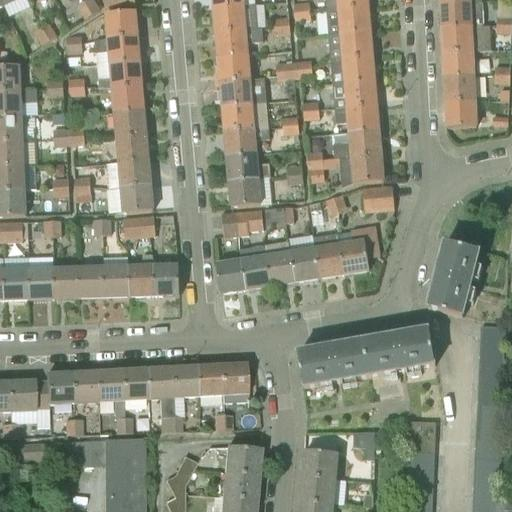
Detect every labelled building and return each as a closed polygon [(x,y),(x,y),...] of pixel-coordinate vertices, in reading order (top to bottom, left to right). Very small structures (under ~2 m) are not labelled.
[(0,0),(4,9),(23,0),(0,0)] [(93,18),(100,13),(92,0),(84,5),(93,18)] [(103,0),(105,10),(135,8),(134,0),(103,0)] [(212,0),(214,11),(245,8),(244,0),(212,0)] [(336,0),(337,12),(368,10),(367,0),(336,0)] [(441,30),(483,28),(482,4),(440,6),(441,30)] [(85,22),(93,18),(84,5),(77,10),(85,22)] [(295,17),(310,15),(309,7),(294,8),(295,17)] [(216,36),(258,32),(256,8),(245,9),(245,8),(214,11),(216,36)] [(328,39),(370,35),(368,10),(337,12),(326,13),(328,39)] [(107,43),(138,40),(135,14),(104,17),(99,20),(101,44),(107,43)] [(295,25),(311,24),(310,15),(295,17),(295,25)] [(497,28),(511,28),(511,20),(497,20),(497,28)] [(274,31),(290,30),(289,21),(274,23),(274,31)] [(50,44),(57,39),(49,26),(42,31),(50,44)] [(473,55),(473,53),(492,52),(491,28),(483,28),(441,30),(442,56),(473,55)] [(496,37),(511,37),(511,34),(511,28),(497,28),(496,37)] [(275,40),(290,38),(290,30),(274,31),(275,40)] [(43,49),(50,44),(42,31),(34,36),(43,49)] [(218,61),(249,58),(248,47),(263,45),(262,32),(258,32),(216,36),(218,61)] [(330,63),(373,59),(370,35),(328,39),(330,63)] [(67,49),(83,48),(82,39),(66,40),(67,49)] [(109,67),(140,65),(138,40),(107,43),(109,67)] [(68,58),(84,57),(83,48),(67,49),(68,58)] [(444,80),(474,79),(473,55),(442,56),(444,80)] [(220,86),(251,83),(249,58),(218,61),(220,86)] [(333,88),(375,84),(373,59),(330,63),(333,88)] [(294,74),(312,73),(311,64),(293,65),(294,74)] [(111,92),(142,89),(140,65),(109,67),(110,81),(99,82),(100,91),(111,92)] [(281,75),(294,74),(293,65),(281,67),(281,75)] [(0,95),(22,94),(21,69),(0,69),(0,95)] [(495,78),(510,79),(511,70),(495,70),(495,78)] [(295,83),(313,81),(312,73),(294,74),(295,83)] [(296,103),(295,83),(294,74),(281,75),(282,84),(288,84),(290,104),(296,103)] [(478,97),(488,96),(486,77),(476,78),(478,97)] [(494,87),(510,88),(510,79),(495,78),(494,87)] [(445,106),(475,105),(474,79),(444,80),(445,106)] [(69,91),(85,91),(84,82),(69,83),(69,91)] [(223,110),(267,106),(265,82),(251,83),(220,86),(223,110)] [(48,93),(63,92),(63,83),(48,84),(48,93)] [(335,112),(377,108),(375,84),(333,88),(335,112)] [(113,117),(144,114),(142,89),(111,92),(113,117)] [(70,100),(85,99),(85,91),(69,91),(70,100)] [(49,101),(64,101),(63,92),(48,93),(49,101)] [(0,120),(23,119),(22,106),(38,105),(37,93),(22,94),(0,95),(0,120)] [(304,115),(319,114),(318,105),(303,107),(304,115)] [(446,132),(448,131),(477,130),(475,105),(445,106),(446,132)] [(225,134),(269,130),(267,106),(223,110),(225,134)] [(348,136),(379,134),(377,108),(335,112),(336,127),(347,126),(348,136)] [(116,142),(147,140),(144,114),(113,117),(116,142)] [(305,124),(320,123),(319,114),(304,115),(305,124)] [(0,145),(24,145),(23,119),(0,120),(0,145)] [(283,130),(298,129),(298,120),(282,122),(283,130)] [(493,130),(508,130),(509,121),(493,120),(493,130)] [(284,139),(299,137),(298,129),(283,130),(284,139)] [(227,160),(258,157),(257,144),(270,143),(269,130),(225,134),(227,160)] [(69,141),(84,140),(84,131),(69,132),(69,141)] [(54,142),(69,141),(69,132),(54,133),(54,142)] [(350,161),(381,159),(379,134),(348,136),(350,161)] [(70,150),(85,149),(84,140),(69,141),(70,150)] [(118,166),(149,164),(147,140),(116,142),(118,166)] [(55,150),(70,150),(69,141),(54,142),(55,150)] [(0,169),(25,169),(24,145),(0,145),(0,169)] [(308,165),(323,164),(322,155),(307,156),(308,165)] [(229,185),(267,181),(266,170),(259,171),(258,157),(227,160),(229,185)] [(352,175),(353,187),(384,184),(381,159),(350,161),(340,162),(341,176),(352,175)] [(120,192),(151,190),(149,164),(118,166),(107,167),(109,192),(120,191),(120,192)] [(308,174),(324,172),(323,164),(308,165),(308,174)] [(0,194),(26,194),(35,194),(34,168),(25,169),(0,169),(0,194)] [(287,180),(303,178),(302,170),(286,171),(287,180)] [(288,188),(303,187),(303,178),(287,180),(288,188)] [(75,190),(90,190),(90,181),(75,182),(75,190)] [(231,210),(262,208),(272,207),(270,181),(267,181),(229,185),(231,210)] [(54,192),(69,191),(68,182),(53,183),(54,192)] [(364,204),(394,201),(393,189),(363,192),(364,204)] [(76,199),(91,198),(90,190),(75,190),(76,199)] [(120,192),(122,216),(153,214),(151,190),(120,192)] [(54,201),(69,200),(69,191),(54,192),(54,201)] [(0,220),(27,219),(26,194),(0,194),(0,220)] [(339,216),(347,213),(342,199),(334,201),(339,216)] [(331,219),(339,216),(334,201),(326,204),(331,219)] [(365,216),(395,213),(394,201),(364,204),(365,216)] [(286,231),(286,227),(285,211),(265,213),(267,232),(286,231)] [(286,227),(295,227),(293,211),(285,211),(286,227)] [(248,227),(263,225),(262,213),(222,217),(223,229),(248,227)] [(140,241),(155,239),(154,219),(123,222),(124,235),(139,234),(140,241)] [(94,239),(103,238),(103,223),(94,223),(94,239)] [(103,238),(112,238),(111,223),(103,223),(103,238)] [(45,240),(53,240),(53,224),(44,225),(45,240)] [(53,240),(62,239),(61,224),(53,224),(53,240)] [(8,238),(23,237),(23,225),(0,225),(0,245),(9,245),(8,238)] [(249,235),(264,234),(263,225),(248,227),(249,235)] [(249,239),(249,235),(248,227),(223,229),(224,241),(249,239)] [(339,241),(345,278),(370,275),(368,263),(380,261),(375,230),(351,234),(352,239),(339,241)] [(125,242),(140,241),(139,234),(124,235),(125,242)] [(9,245),(23,245),(23,237),(8,238),(9,245)] [(345,278),(339,241),(338,237),(313,241),(320,282),(345,278)] [(295,286),(320,282),(313,241),(289,245),(295,286)] [(271,290),(295,286),(289,245),(265,249),(267,260),(271,290)] [(463,320),(472,287),(480,254),(445,246),(428,311),(463,320)] [(130,300),(155,299),(154,269),(153,269),(153,258),(144,258),(144,270),(129,270),(130,300)] [(246,294),(271,290),(267,260),(241,264),(246,294)] [(6,304),(31,303),(30,273),(30,261),(5,262),(5,274),(6,304)] [(221,298),(246,294),(241,264),(216,268),(221,298)] [(154,269),(155,299),(180,299),(179,268),(154,269)] [(105,301),(130,300),(129,270),(104,271),(105,301)] [(55,302),(80,302),(79,271),(54,272),(55,302)] [(80,302),(105,301),(104,271),(79,271),(80,302)] [(31,303),(55,302),(54,272),(30,273),(31,303)] [(505,330),(481,329),(480,341),(505,342),(506,331),(505,330)] [(370,380),(403,374),(435,369),(429,333),(363,345),(370,380)] [(480,353),(505,354),(505,342),(480,341),(480,353)] [(304,392),(370,380),(363,345),(298,356),(304,392)] [(479,365),(504,366),(505,354),(480,353),(479,365)] [(479,376),(504,378),(504,366),(479,365),(479,376)] [(223,407),(248,405),(246,367),(220,368),(222,399),(223,407)] [(198,401),(222,399),(220,368),(196,370),(198,401)] [(172,402),(198,401),(196,370),(172,371),(172,402)] [(159,420),(161,420),(173,420),(172,402),(172,371),(147,372),(148,404),(159,403),(159,420)] [(124,405),(148,404),(147,372),(122,374),(124,405)] [(113,421),(115,421),(123,421),(123,405),(124,405),(122,374),(97,375),(99,406),(113,406),(113,421)] [(74,408),(99,406),(97,375),(72,376),(74,408)] [(49,409),(74,408),(72,376),(46,378),(46,385),(49,409)] [(478,388),(503,390),(504,378),(479,376),(478,388)] [(49,412),(49,409),(46,385),(34,385),(34,384),(10,385),(11,416),(36,415),(36,413),(49,412)] [(0,416),(11,416),(10,385),(0,385),(0,416)] [(477,400),(502,401),(503,390),(478,388),(477,400)] [(502,401),(477,400),(477,412),(502,413),(502,412),(502,401)] [(501,423),(502,413),(477,412),(477,422),(476,423),(501,425),(501,423)] [(502,413),(501,423),(511,424),(511,413),(502,412),(502,413)] [(214,434),(223,434),(223,418),(214,419),(214,434)] [(223,434),(232,434),(231,418),(223,418),(223,434)] [(173,420),(173,436),(182,436),(182,419),(173,420)] [(173,436),(173,420),(161,420),(162,436),(173,436)] [(124,436),(123,421),(115,421),(115,437),(124,436)] [(123,421),(124,436),(132,436),(132,421),(123,421)] [(65,439),(74,439),(73,423),(65,424),(65,439)] [(74,439),(82,438),(82,423),(73,423),(74,439)] [(501,435),(501,425),(476,423),(476,435),(501,437),(501,435)] [(511,424),(501,423),(501,425),(501,435),(510,435),(511,424)] [(408,438),(436,439),(436,426),(409,425),(409,434),(408,438)] [(11,443),(19,442),(19,427),(10,428),(11,443)] [(2,443),(11,443),(10,428),(1,428),(2,443)] [(380,447),(408,446),(408,438),(409,434),(380,436),(380,447)] [(501,448),(501,437),(476,435),(475,447),(501,448)] [(366,464),(375,464),(375,436),(354,436),(353,451),(366,452),(366,464)] [(408,451),(435,451),(436,439),(408,438),(408,446),(408,451)] [(104,511),(145,511),(145,442),(103,444),(104,470),(104,511)] [(39,461),(40,444),(18,443),(17,460),(39,461)] [(79,471),(91,470),(91,444),(78,445),(79,471)] [(104,470),(103,444),(91,444),(91,470),(104,470)] [(66,471),(79,471),(78,445),(66,445),(66,471)] [(500,460),(501,448),(475,447),(475,459),(500,460)] [(223,477),(259,480),(261,453),(225,450),(223,477)] [(407,463),(434,464),(435,451),(408,451),(407,463)] [(302,480),(337,483),(339,457),(305,454),(302,480)] [(474,471),(499,472),(500,460),(475,459),(474,471)] [(181,489),(185,489),(197,467),(184,460),(175,478),(181,489)] [(407,476),(434,477),(434,464),(407,463),(407,476)] [(474,483),(499,484),(499,472),(474,471),(474,483)] [(406,489),(433,489),(434,477),(407,476),(406,489)] [(221,500),(257,504),(259,480),(223,477),(221,500)] [(180,509),(184,509),(184,490),(185,489),(181,489),(175,478),(174,479),(166,484),(175,501),(180,509)] [(300,504),(335,507),(337,483),(302,480),(300,504)] [(473,494),(498,496),(499,484),(474,483),(473,494)] [(406,501),(432,502),(433,489),(406,489),(406,501)] [(498,507),(498,501),(498,496),(473,494),(473,506),(498,507)] [(363,511),(372,511),(373,498),(364,498),(363,511)] [(220,511),(256,511),(257,504),(221,500),(220,511)] [(184,511),(184,509),(180,509),(175,501),(165,506),(168,511),(184,511)] [(405,511),(431,511),(432,502),(406,501),(405,511)] [(511,511),(511,501),(498,501),(498,507),(497,511),(511,511)]
